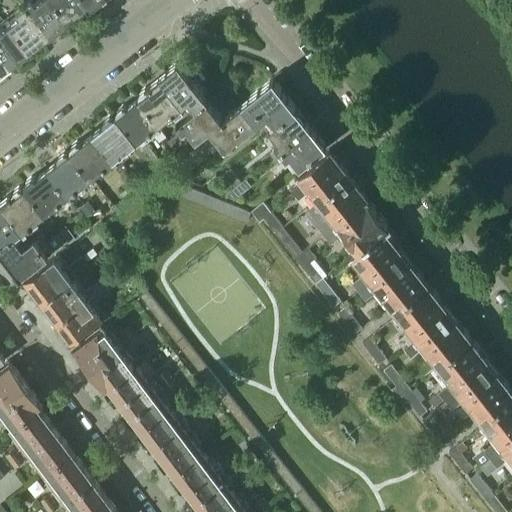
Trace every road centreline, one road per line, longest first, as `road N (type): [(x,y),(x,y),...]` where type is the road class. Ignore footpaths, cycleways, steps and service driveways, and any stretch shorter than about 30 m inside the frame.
road 1 (residential): [(253,0),(511,327)]
road 2 (residential): [(167,511),(0,303)]
road 3 (tertiary): [(168,0),(0,132)]
